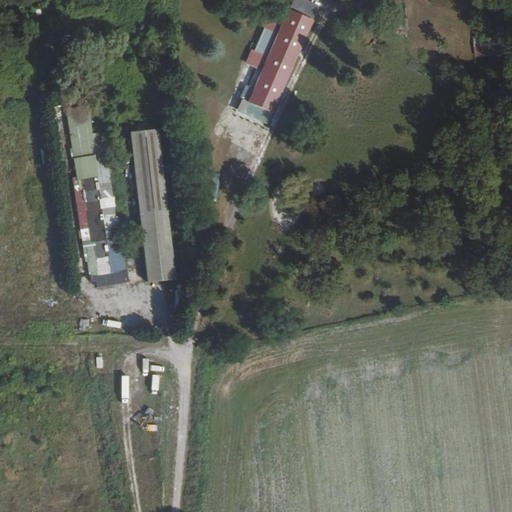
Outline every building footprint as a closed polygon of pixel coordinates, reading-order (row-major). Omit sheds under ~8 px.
[(248,103),(270,113),(315,21),(292,10),(281,34),(265,28),(255,51),(270,58),(248,103)] [(475,56),(495,57),(495,47),(502,47),(502,33),(476,33),(475,56)] [(133,102),(131,81),(112,83),(114,104),(133,102)] [(83,127),(80,100),(61,103),(67,144),(67,147),(71,174),(73,190),(75,200),(78,221),(78,222),(80,237),(81,237),(82,240),(86,269),(102,267),(86,150),(98,148),(96,126),(83,127)] [(164,273),(149,125),(121,127),(136,276),(164,273)] [(86,150),(102,267),(114,266),(98,148),(86,150)] [(86,269),(82,240),(76,241),(80,273),(87,272),(86,269)]
